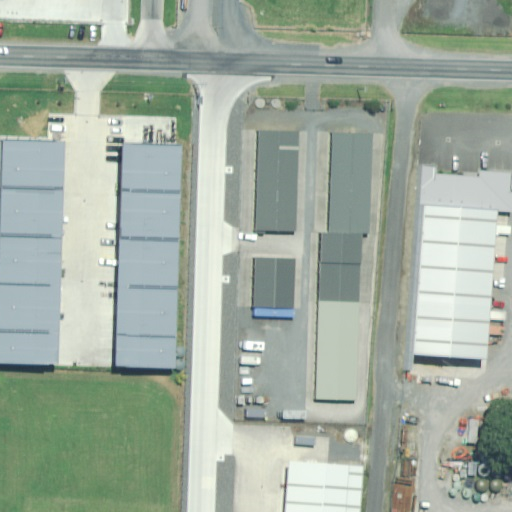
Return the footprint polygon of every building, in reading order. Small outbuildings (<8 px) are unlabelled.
[(278,127),(239,126),(236,224),(275,225),(278,127)] [(350,128),(308,127),(306,220),(300,220),(295,392),(336,393),(341,225),(347,225),(350,128)] [(167,138),(105,137),(97,360),(158,362),(167,138)] [(55,140),(0,138),(0,358),(48,360),(55,140)] [(484,173),(411,167),(398,341),(471,347),(484,173)] [(275,248),(236,247),(234,299),(273,300),(275,248)] [(363,439),(363,437),(363,434),(362,431),(360,429),(357,428),(355,427),(352,427),(349,429),(347,431),(346,433),(345,436),(346,439),(347,441),(349,443),(351,445),(354,445),(357,445),(359,444),(361,442),(363,439)] [(341,511),(346,459),(269,453),(265,511),(341,511)]
